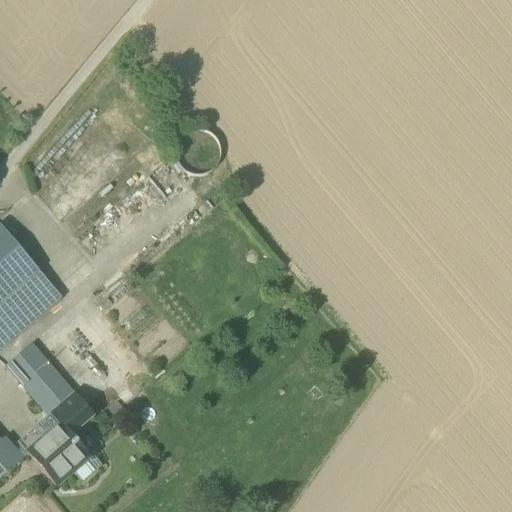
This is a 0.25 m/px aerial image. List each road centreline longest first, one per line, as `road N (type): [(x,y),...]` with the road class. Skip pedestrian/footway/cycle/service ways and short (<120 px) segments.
road 1 (track): [(0,172),(145,0)]
road 2 (track): [(0,192),(87,295)]
